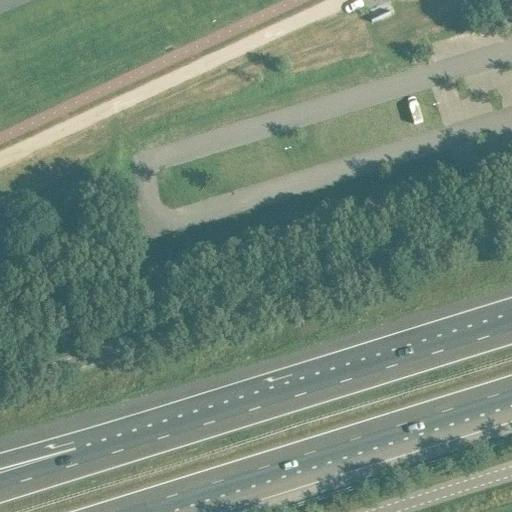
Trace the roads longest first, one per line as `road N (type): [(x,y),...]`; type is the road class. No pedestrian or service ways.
road 1 (unclassified): [(0,386),(511,236)]
road 2 (motorway): [(511,328),(78,462)]
road 3 (motorway): [(141,506),(511,391)]
road 4 (unclassified): [(384,511),(511,471)]
